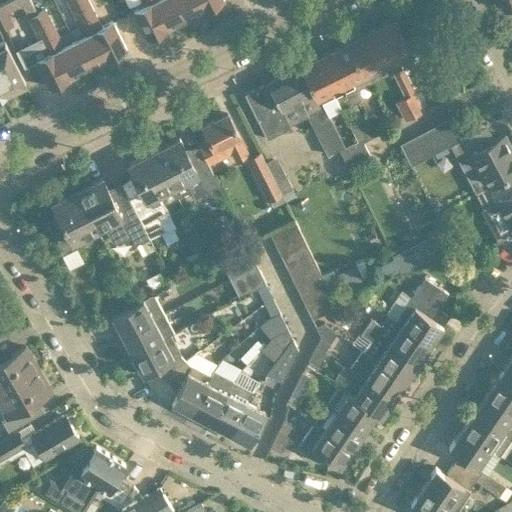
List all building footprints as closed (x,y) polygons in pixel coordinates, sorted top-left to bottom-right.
[(30,0),(20,0),(28,16),(37,12),(30,0)] [(67,0),(85,34),(74,39),(88,67),(107,57),(78,0),(67,0)] [(78,0),(107,57),(126,47),(117,29),(112,20),(101,25),(95,13),(91,6),(88,0),(78,0)] [(166,27),(153,0),(142,0),(144,4),(133,9),(147,37),(166,27)] [(153,0),(166,27),(185,17),(176,0),(153,0)] [(176,0),(185,17),(204,8),(200,0),(176,0)] [(511,0),(499,0),(504,8),(511,4),(511,0)] [(45,8),(37,12),(69,76),(88,67),(74,39),(64,44),(45,8)] [(69,76),(37,12),(28,16),(47,53),(35,58),(49,86),(69,76)] [(394,16),(371,27),(392,70),(402,66),(400,62),(413,55),(410,48),(398,24),(394,16)] [(371,27),(348,39),(364,70),(365,73),(378,66),(383,75),(384,75),(392,71),(392,70),(371,27)] [(348,39),(325,50),(351,101),(359,97),(355,89),(351,80),(365,73),(364,70),(348,39)] [(0,97),(4,95),(5,92),(25,82),(4,40),(0,42),(0,97)] [(350,123),(359,142),(369,137),(359,118),(351,101),(325,50),(302,62),(319,93),(331,87),(337,98),(350,123)] [(302,62),(267,79),(267,80),(283,109),(300,100),(327,154),(344,145),(332,120),(325,105),(319,93),(302,62)] [(474,66),(468,70),(474,81),(480,77),(474,66)] [(267,137),(291,125),(290,123),(267,80),(244,92),(267,137)] [(415,91),(405,96),(415,114),(424,109),(415,91)] [(415,114),(405,96),(396,100),(405,119),(415,114)] [(209,137),(199,142),(200,145),(209,162),(219,157),(218,154),(230,148),(236,158),(247,152),(227,112),(203,125),(209,137)] [(369,137),(378,132),(369,114),(359,118),(369,137)] [(455,141),(446,123),(425,134),(434,152),(450,143),(455,141)] [(455,141),(450,143),(459,159),(475,191),(506,176),(511,172),(511,149),(511,150),(505,136),(506,136),(504,134),(495,139),(488,142),(480,127),(474,130),(455,141)] [(179,136),(154,149),(171,183),(185,176),(191,188),(195,196),(219,184),(208,162),(209,162),(200,145),(199,146),(204,156),(192,162),(184,147),(179,136)] [(344,154),(349,164),(367,154),(362,145),(344,154)] [(154,149),(129,162),(134,173),(141,187),(129,194),(150,235),(162,229),(159,222),(171,216),(168,210),(164,201),(158,190),(171,183),(154,149)] [(265,159),(252,166),(269,199),(281,192),(276,181),(265,159)] [(78,188),(77,188),(97,228),(102,225),(108,238),(118,240),(129,235),(133,244),(150,235),(129,194),(115,201),(102,176),(91,181),(89,178),(87,177),(77,181),(76,184),(78,188)] [(287,176),(276,181),(281,192),(293,187),(287,176)] [(511,187),(506,176),(475,191),(484,207),(497,200),(511,229),(511,187)] [(293,187),(281,192),(285,199),(296,194),(293,187)] [(65,226),(51,233),(62,254),(69,269),(85,261),(77,246),(87,242),(83,235),(97,228),(77,188),(52,201),(58,211),(65,226)] [(269,231),(275,242),(300,230),(294,219),(269,231)] [(251,228),(245,231),(250,241),(260,236),(257,230),(251,228)] [(443,229),(423,239),(434,261),(456,254),(443,229)] [(275,242),(280,253),(305,240),(300,230),(275,242)] [(280,253),(285,264),(311,251),(305,240),(280,253)] [(221,257),(231,276),(257,263),(247,244),(221,257)] [(414,244),(392,255),(401,272),(425,265),(414,244)] [(285,264),(291,274),(316,262),(311,251),(285,264)] [(291,274),(296,285),(321,273),(316,262),(291,274)] [(257,263),(231,276),(240,296),(266,283),(257,263)] [(333,267),(321,273),(327,284),(330,291),(342,285),(333,267)] [(296,285),(301,296),(327,284),(321,273),(296,285)] [(425,275),(395,318),(431,342),(443,324),(431,316),(448,291),(425,275)] [(142,283),(130,290),(135,300),(147,293),(142,283)] [(301,296),(307,307),(328,296),(328,297),(332,295),(327,284),(301,296)] [(112,314),(122,334),(164,312),(154,292),(112,314)] [(328,296),(307,307),(312,318),(327,311),(338,318),(343,310),(334,304),(333,305),(328,297),(328,296)] [(273,297),(265,302),(271,315),(280,311),(273,297)] [(266,318),(260,324),(271,337),(275,333),(288,326),(280,311),(266,318)] [(122,334),(132,353),(170,333),(175,331),(164,312),(122,334)] [(371,316),(365,324),(383,336),(418,360),(431,342),(395,318),(388,313),(381,323),(371,316)] [(8,315),(0,319),(0,337),(16,329),(8,315)] [(324,321),(316,325),(321,335),(319,338),(328,344),(337,331),(324,321)] [(370,339),(363,349),(367,352),(406,378),(418,360),(383,336),(365,324),(360,332),(370,339)] [(271,337),(268,340),(281,352),(293,337),(288,326),(275,333),(271,337)] [(146,379),(153,392),(186,358),(180,352),(170,333),(132,353),(143,373),(152,368),(154,373),(146,379)] [(299,348),(293,337),(281,352),(266,372),(282,380),(299,348)] [(257,339),(240,357),(246,363),(263,345),(257,339)] [(0,390),(39,368),(26,345),(6,357),(0,346),(5,343),(5,342),(0,344),(0,390)] [(316,344),(309,359),(316,364),(325,349),(322,347),(316,344)] [(367,352),(355,369),(394,396),(406,378),(367,352)] [(511,357),(510,356),(498,374),(511,383),(511,357)] [(186,358),(153,392),(165,398),(172,390),(176,392),(171,401),(191,412),(207,381),(211,374),(191,363),(186,358)] [(207,381),(191,412),(210,421),(226,391),(232,379),(233,378),(239,370),(241,368),(222,358),(214,368),(211,374),(207,381)] [(39,368),(0,390),(0,404),(6,415),(1,418),(8,430),(44,409),(43,409),(38,412),(32,401),(52,390),(39,368)] [(355,369),(344,387),(354,394),(353,394),(377,411),(382,415),(394,396),(355,369)] [(226,391),(210,421),(230,431),(246,401),(249,395),(259,381),(239,370),(233,378),(232,379),(226,391)] [(303,371),(296,382),(305,387),(311,375),(303,371)] [(511,383),(498,374),(486,392),(511,410),(511,383)] [(296,382),(290,394),(299,399),(305,387),(296,382)] [(365,428),(377,411),(353,394),(354,394),(344,387),(339,384),(326,402),(365,428)] [(511,410),(486,392),(474,410),(502,430),(511,436),(511,434),(511,410)] [(246,401),(230,431),(249,441),(258,423),(265,427),(270,416),(265,413),(266,411),(246,401)] [(326,402),(314,420),(324,427),(353,446),(365,428),(326,402)] [(474,410),(462,428),(490,448),(499,454),(511,436),(502,430),(474,410)] [(65,413),(48,423),(31,433),(44,457),(79,437),(65,413)] [(283,420),(270,445),(281,451),(294,426),(283,420)] [(324,427),(314,420),(297,446),(318,461),(323,453),(340,465),(353,446),(324,427)] [(0,457),(25,443),(17,428),(2,437),(0,437),(0,457)] [(459,454),(453,463),(476,479),(478,480),(484,485),(499,494),(506,484),(487,472),(478,466),(490,448),(462,428),(449,446),(459,454)] [(49,477),(41,490),(59,501),(67,489),(88,501),(99,484),(108,490),(125,463),(96,445),(94,449),(89,448),(82,460),(84,464),(82,468),(81,468),(72,462),(59,483),(49,477)] [(487,472),(499,454),(490,448),(478,466),(487,472)] [(435,466),(423,484),(452,504),(459,508),(471,490),(469,488),(476,479),(453,463),(446,473),(435,466)] [(478,480),(474,486),(480,490),(484,485),(478,480)] [(446,511),(452,504),(423,484),(410,503),(424,511),(446,511)] [(511,489),(511,488),(506,484),(499,494),(505,499),(511,489)] [(160,486),(122,508),(124,511),(170,511),(174,510),(160,486)] [(511,511),(511,497),(487,511),(511,511)] [(215,511),(213,509),(208,511),(206,511),(201,501),(184,511),(183,511),(215,511)]
